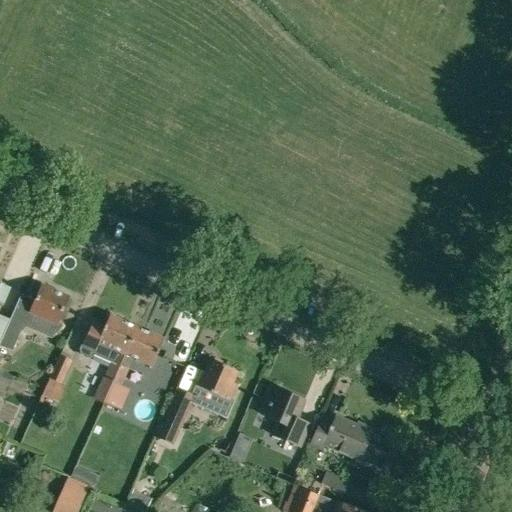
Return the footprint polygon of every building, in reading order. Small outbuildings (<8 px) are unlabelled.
[(61,327),(57,323),(68,298),(42,286),(35,300),(21,294),(4,332),(0,340),(0,344),(11,350),(19,332),(26,325),(51,337),(61,327)] [(81,344),(79,349),(80,354),(85,358),(90,358),(94,355),(111,362),(103,378),(112,382),(119,366),(124,354),(136,327),(110,315),(104,327),(93,323),(84,345),(81,344)] [(124,354),(151,366),(163,339),(137,327),(124,354)] [(59,356),(49,380),(61,385),(71,361),(59,356)] [(73,361),(54,402),(67,408),(85,366),(73,361)] [(162,422),(160,426),(156,437),(173,444),(178,434),(179,430),(191,404),(226,418),(233,400),(229,399),(234,385),(232,384),(237,372),(210,361),(205,374),(199,371),(189,394),(177,389),(162,422)] [(103,402),(122,410),(130,390),(121,386),(129,371),(119,366),(112,382),(103,402)] [(0,382),(10,387),(15,377),(0,370),(0,382)] [(0,382),(0,396),(5,399),(10,387),(0,382)] [(308,425),(296,420),(304,401),(269,386),(262,402),(270,405),(265,417),(277,422),(271,435),(286,441),(299,447),(308,425)] [(25,437),(31,424),(16,416),(10,428),(25,437)] [(447,427),(435,416),(427,424),(438,436),(447,427)] [(320,423),(309,448),(320,452),(323,445),(352,457),(349,463),(370,473),(381,448),(366,442),(371,430),(357,424),(356,427),(335,418),(331,428),(320,423)] [(244,456),(231,450),(228,458),(240,463),(244,456)] [(275,478),(290,484),(293,478),(278,472),(275,478)] [(69,479),(53,511),(78,511),(90,488),(69,479)] [(295,496),(315,504),(312,511),(359,511),(298,489),(295,496)] [(132,491),(126,506),(139,511),(146,511),(152,499),(132,491)] [(312,511),(315,504),(295,496),(292,505),(285,503),(282,511),(285,511),(312,511)] [(94,500),(88,511),(101,511),(105,505),(94,500)]
